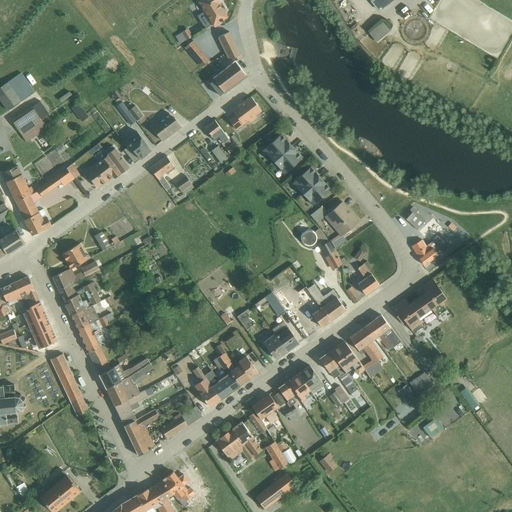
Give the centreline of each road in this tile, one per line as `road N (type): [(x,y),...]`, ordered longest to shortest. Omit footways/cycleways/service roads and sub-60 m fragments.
road 1 (residential): [(135,476),(398,287),(409,270),(393,232),(259,76)]
road 2 (residential): [(259,76),(31,251)]
road 3 (residential): [(135,476),(31,251)]
